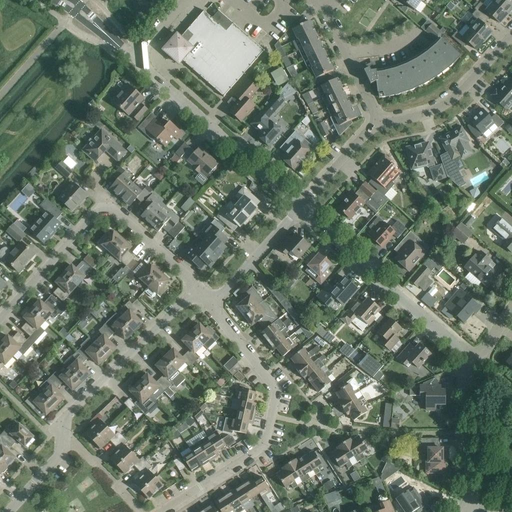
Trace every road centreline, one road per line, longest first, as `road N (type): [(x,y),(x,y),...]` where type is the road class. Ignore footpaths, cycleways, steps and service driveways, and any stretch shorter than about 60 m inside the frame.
road 1 (residential): [(161,511),(265,446),(279,394),(210,305)]
road 2 (residential): [(0,319),(97,212),(113,210),(199,287)]
road 3 (unclassified): [(467,358),(301,207)]
road 4 (unclassified): [(301,207),(135,62)]
road 5 (residential): [(64,433),(67,414),(199,287)]
road 6 (residential): [(376,121),(450,99),(511,31)]
road 7 (unclassified): [(468,511),(467,358)]
road 8 (residential): [(210,305),(301,207)]
